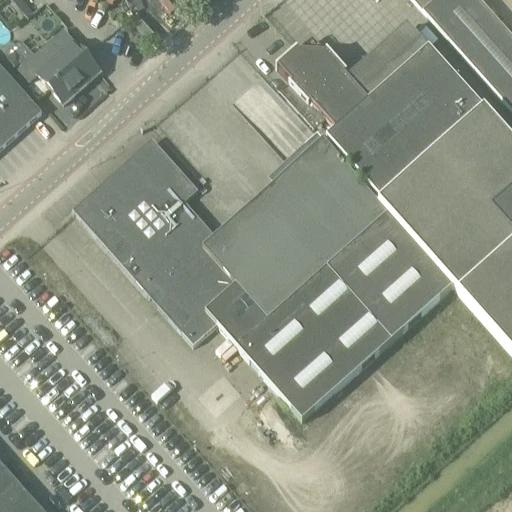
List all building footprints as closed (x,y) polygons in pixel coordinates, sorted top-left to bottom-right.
[(405,0),(511,118),(511,44),(472,0),(405,0)] [(54,64),(44,53),(18,76),(29,88),(37,81),(63,111),(88,89),(84,84),(95,74),(72,48),(54,64)] [(325,144),(379,206),(377,208),(387,219),(452,292),(449,295),(511,366),(511,249),(485,219),(511,195),(511,149),(428,54),(367,108),(343,81),(345,78),(326,56),(295,54),(274,72),(289,88),(287,90),(307,112),(309,110),(333,137),(325,144)] [(0,153),(39,119),(0,74),(0,153)] [(201,255),(214,243),(184,209),(197,197),(151,144),(70,216),(180,339),(233,291),(201,255)] [(201,255),(233,291),(265,327),(387,219),(377,208),(375,210),(321,148),(214,243),(201,255)] [(299,428),(449,295),(452,292),(387,219),(265,327),(233,291),(180,339),(192,353),(214,332),(299,428)] [(52,442),(85,482),(136,468),(145,474),(142,478),(132,472),(135,483),(142,487),(140,490),(153,498),(159,489),(152,491),(141,483),(149,481),(149,478),(161,486),(165,501),(185,496),(165,483),(190,477),(184,471),(199,467),(201,464),(99,343),(107,371),(90,386),(91,391),(66,397),(70,414),(43,421),(57,438),(52,442)] [(0,511),(36,511),(0,471),(0,511)]
